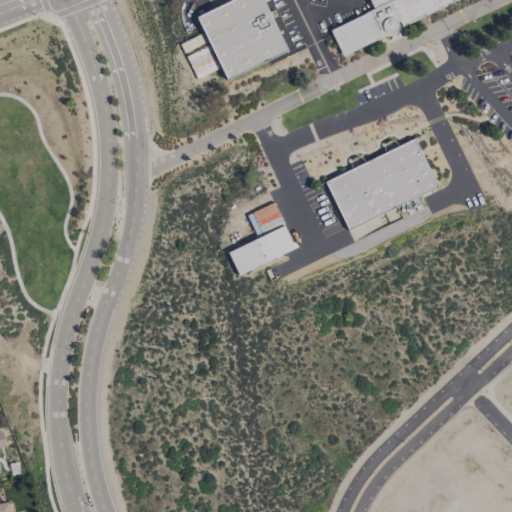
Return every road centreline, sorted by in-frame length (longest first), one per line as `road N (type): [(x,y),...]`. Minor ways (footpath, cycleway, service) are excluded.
road 1 (secondary): [(68,0),(106,112),(109,182),(104,222),(59,358),(59,428),(75,511)]
road 2 (secondary): [(105,511),(88,444),(86,372),(128,245),(137,176),(132,103),(99,0)]
road 3 (residential): [(137,176),(501,0)]
road 4 (residential): [(511,326),(362,473),(342,511)]
road 5 (residential): [(357,511),(393,463),(511,351)]
